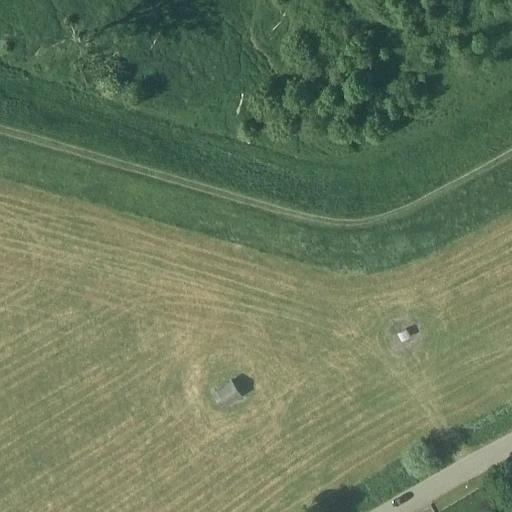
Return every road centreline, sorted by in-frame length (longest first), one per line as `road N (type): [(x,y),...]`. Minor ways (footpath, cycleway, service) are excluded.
road 1 (track): [(0,128),(356,226),(405,211),(511,151)]
road 2 (residential): [(392,511),(511,444)]
